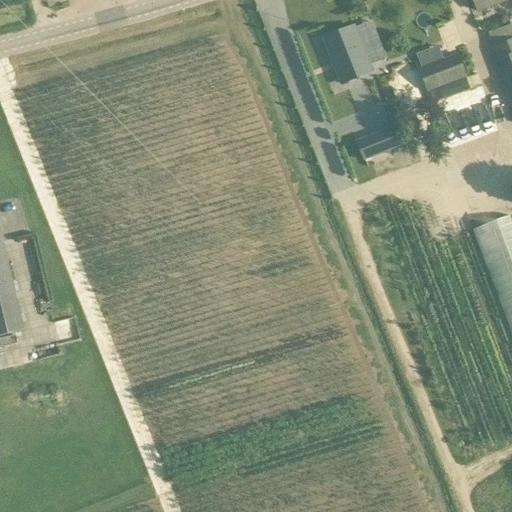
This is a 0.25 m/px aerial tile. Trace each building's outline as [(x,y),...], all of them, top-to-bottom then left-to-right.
[(474,0),(479,12),(511,0),(474,0)] [(324,40),(342,86),(374,74),(355,27),(324,40)] [(496,49),(491,51),(511,106),(511,42),(497,48),(496,49)] [(439,47),(418,55),(423,68),(420,70),(433,103),(451,96),(447,86),(467,78),(458,55),(444,60),(439,47)] [(407,111),(423,106),(412,69),(395,74),(407,111)] [(364,162),(389,152),(381,133),(356,143),(364,162)] [(511,214),(480,223),(511,337),(511,214)] [(0,336),(23,330),(14,294),(15,294),(2,243),(0,243),(0,336)]
